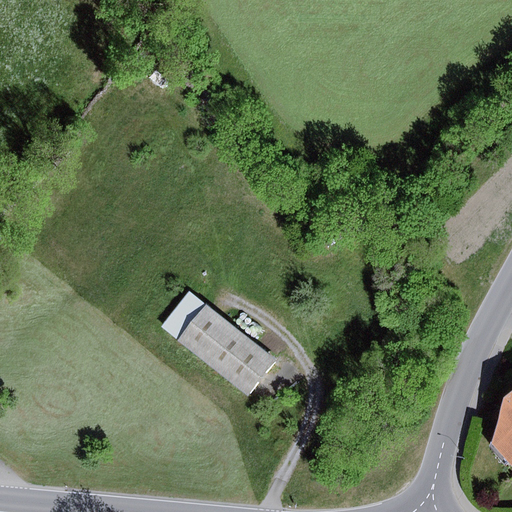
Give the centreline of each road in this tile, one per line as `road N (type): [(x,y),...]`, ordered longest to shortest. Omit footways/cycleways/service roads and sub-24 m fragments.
road 1 (residential): [(428,511),(462,388),(511,281)]
road 2 (tertiary): [(0,498),(156,511)]
